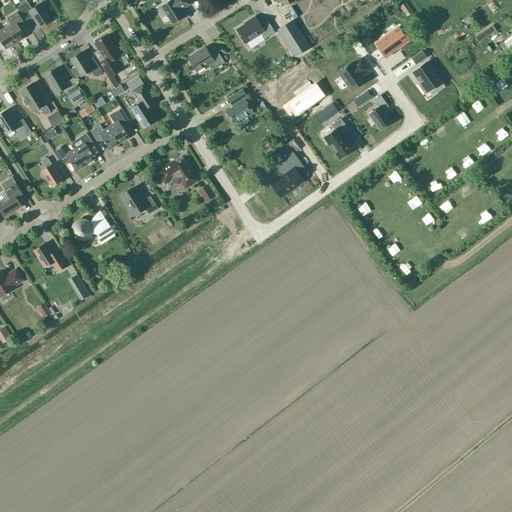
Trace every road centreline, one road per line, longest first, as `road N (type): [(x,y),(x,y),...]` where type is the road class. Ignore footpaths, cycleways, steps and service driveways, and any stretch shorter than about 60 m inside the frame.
road 1 (residential): [(386,77),(416,120),(267,230),(251,225),(187,123)]
road 2 (residential): [(0,241),(187,123)]
road 3 (residential): [(0,78),(76,29),(95,0)]
